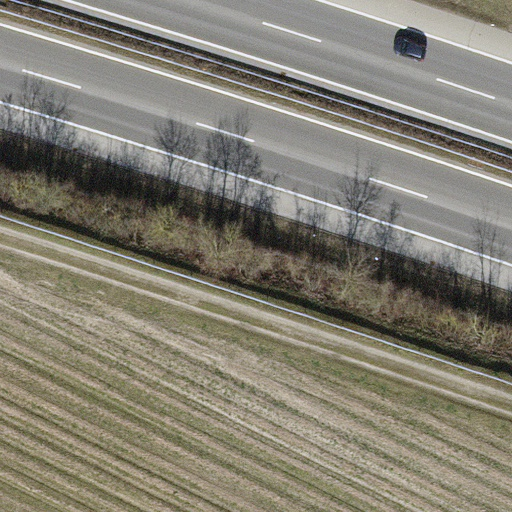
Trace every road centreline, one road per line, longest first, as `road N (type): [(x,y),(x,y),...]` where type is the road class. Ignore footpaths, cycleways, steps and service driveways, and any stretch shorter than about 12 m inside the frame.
road 1 (motorway): [(0,64),(511,226)]
road 2 (track): [(511,410),(0,248)]
road 3 (motorway): [(511,105),(190,0)]
